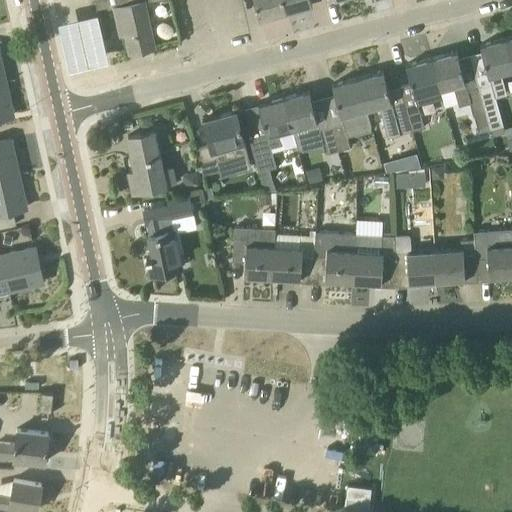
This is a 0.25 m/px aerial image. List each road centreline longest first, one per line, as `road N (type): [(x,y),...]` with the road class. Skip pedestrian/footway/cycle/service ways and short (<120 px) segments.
road 1 (residential): [(56,118),(488,0)]
road 2 (unclassified): [(103,327),(145,317),(415,325),(511,318)]
road 3 (secondary): [(103,327),(56,118)]
road 4 (secondary): [(92,491),(105,402),(103,327)]
road 5 (residential): [(92,491),(212,511)]
